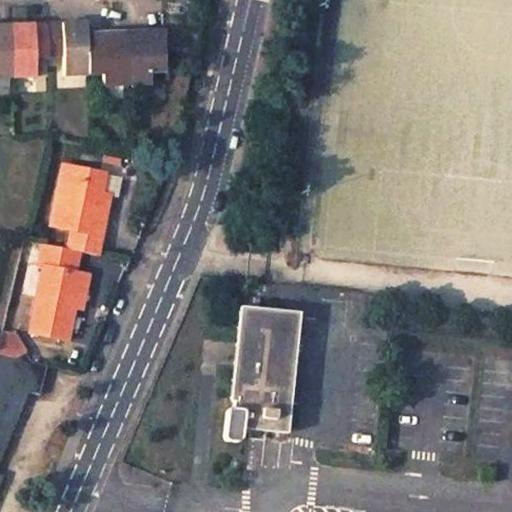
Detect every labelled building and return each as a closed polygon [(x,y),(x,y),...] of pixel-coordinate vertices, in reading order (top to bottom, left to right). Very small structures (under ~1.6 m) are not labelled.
[(64,24),(46,25),(47,57),(61,57),(62,75),(87,75),(86,35),(86,23),(64,24)] [(26,26),(8,27),(9,78),(33,77),(32,58),(47,57),(46,25),(26,26)] [(0,27),(0,78),(9,78),(8,27),(0,27)] [(141,33),(125,34),(127,87),(149,86),(148,73),(164,72),(162,32),(141,33)] [(106,34),(86,35),(87,75),(102,73),(103,88),(127,87),(125,34),(106,34)] [(71,230),(66,250),(77,252),(95,257),(100,237),(91,235),(101,196),(105,176),(64,166),(49,225),(71,230)] [(110,198),(101,196),(91,235),(100,237),(110,198)] [(66,250),(42,244),(37,266),(41,267),(25,333),(63,342),(71,309),(79,275),(72,273),(77,252),(66,250)] [(79,275),(71,309),(78,311),(86,277),(79,275)] [(301,311),(238,304),(223,430),(224,436),(225,440),(241,441),(243,438),(244,428),(288,433),(301,311)] [(0,352),(0,473),(1,472),(0,471),(0,451),(27,389),(38,391),(45,361),(25,357),(22,348),(12,355),(0,352)]
